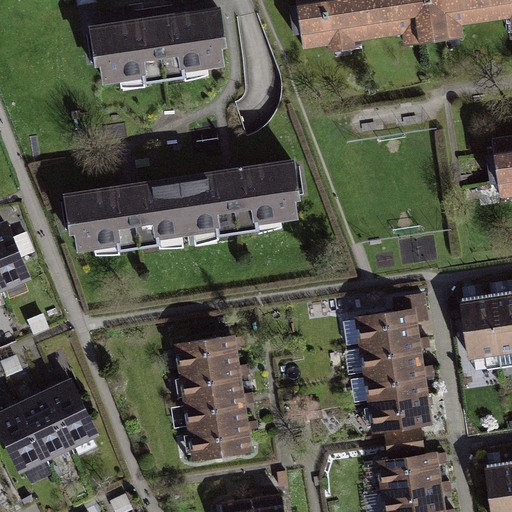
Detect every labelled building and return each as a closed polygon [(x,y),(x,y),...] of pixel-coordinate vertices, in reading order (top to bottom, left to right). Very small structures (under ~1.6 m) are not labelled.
[(511,0),(295,0),(305,59),(511,27),(511,0)] [(93,26),(98,58),(104,57),(108,78),(223,60),(214,7),(93,26)] [(511,133),(490,136),(500,204),(511,202),(511,133)] [(294,201),(300,200),(293,163),(67,201),(76,255),(297,218),(294,201)] [(0,287),(30,275),(7,219),(0,221),(0,287)] [(511,292),(464,300),(473,354),(511,348),(511,292)] [(430,421),(415,304),(363,310),(378,428),(430,421)] [(250,450),(233,332),(179,340),(196,458),(250,450)] [(97,425),(75,376),(0,409),(0,414),(20,460),(97,425)] [(443,511),(435,454),(381,462),(388,511),(443,511)] [(511,511),(511,459),(486,463),(493,511),(511,511)] [(282,511),(280,495),(223,504),(224,511),(282,511)]
